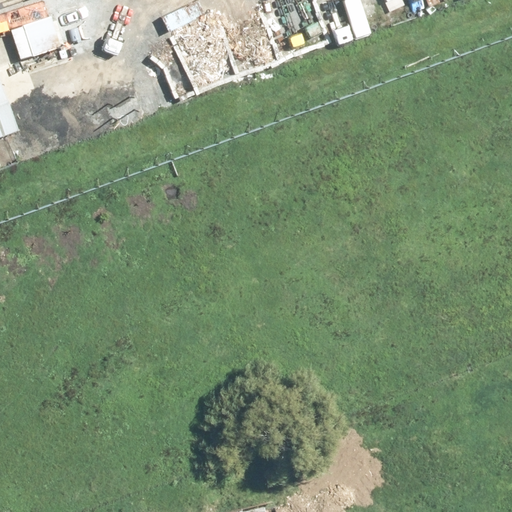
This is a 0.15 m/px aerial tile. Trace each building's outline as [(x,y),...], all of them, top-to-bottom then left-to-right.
[(154,0),(119,0),(130,28),(161,16),(154,0)] [(236,7),(190,26),(206,66),(212,64),(217,76),(254,61),(249,49),(252,48),(236,7)] [(8,28),(19,60),(25,58),(61,45),(50,13),(8,28)] [(138,47),(156,92),(165,89),(199,76),(196,69),(182,31),(138,47)] [(61,45),(25,58),(35,84),(71,72),(61,45)] [(0,134),(16,128),(0,86),(0,134)] [(41,136),(47,151),(171,104),(165,89),(156,92),(41,136)]
